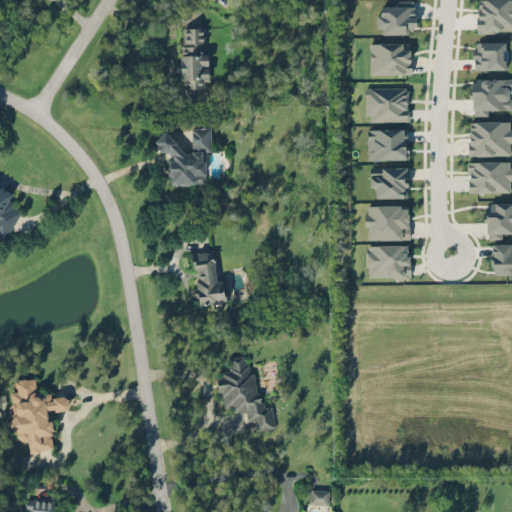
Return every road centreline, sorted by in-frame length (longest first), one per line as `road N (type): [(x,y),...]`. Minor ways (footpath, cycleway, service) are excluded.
road 1 (residential): [(162,511),(120,234),(106,194),(65,139),(0,94)]
road 2 (residential): [(446,252),(435,131),(442,0)]
road 3 (residential): [(35,112),(108,0)]
